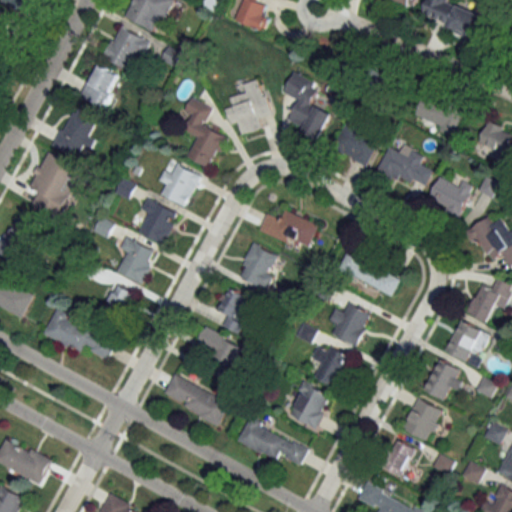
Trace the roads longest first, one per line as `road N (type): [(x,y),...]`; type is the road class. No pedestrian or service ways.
road 1 (residential): [(358,201),(282,165),(252,173),(93,453)]
road 2 (residential): [(312,511),(435,281),(428,254),(358,201)]
road 3 (residential): [(305,511),(0,344)]
road 4 (residential): [(0,400),(203,511)]
road 5 (residential): [(511,90),(318,7)]
road 6 (residential): [(0,156),(85,0)]
